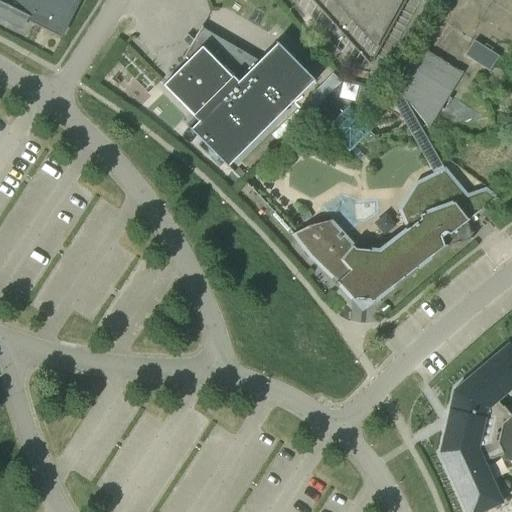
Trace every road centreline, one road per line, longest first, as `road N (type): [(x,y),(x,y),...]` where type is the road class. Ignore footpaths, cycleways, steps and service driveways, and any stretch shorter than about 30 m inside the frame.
road 1 (residential): [(227,373),(203,297),(160,221),(56,100)]
road 2 (residential): [(511,280),(340,432)]
road 3 (residential): [(227,373),(108,365),(9,347)]
road 4 (residential): [(63,511),(16,397),(9,347)]
road 5 (residential): [(340,432),(227,373)]
